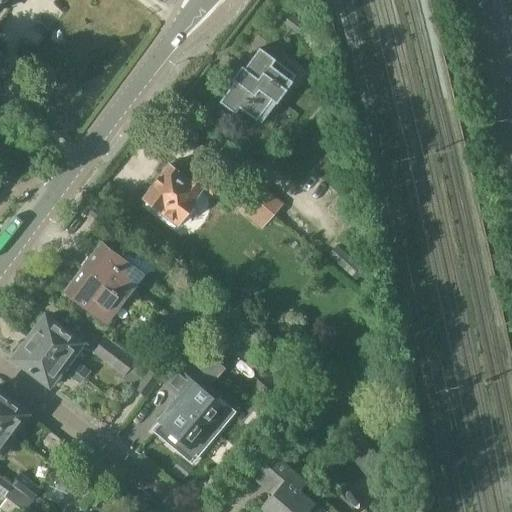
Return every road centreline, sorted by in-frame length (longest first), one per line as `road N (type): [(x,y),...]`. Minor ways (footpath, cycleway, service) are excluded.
road 1 (tertiary): [(0,276),(207,0)]
road 2 (residential): [(171,511),(0,369)]
